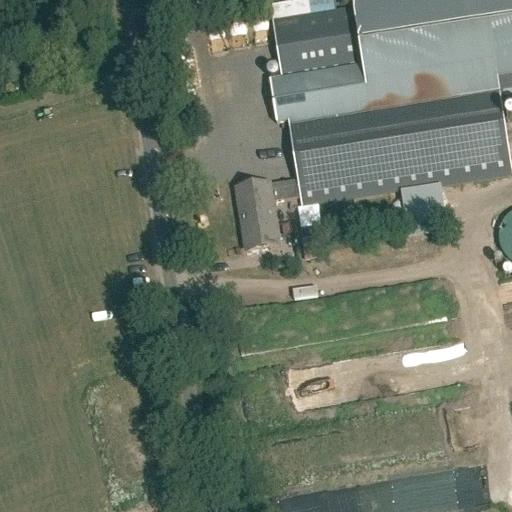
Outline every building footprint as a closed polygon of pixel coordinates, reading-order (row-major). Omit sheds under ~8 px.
[(238,210),(270,205),(299,200),(301,210),(439,188),(510,177),(495,80),(511,77),(511,0),(349,0),(351,11),(272,23),(281,81),(270,82),(276,126),(287,125),(296,183),(268,188),(268,185),(233,191),(236,211),(238,210)] [(277,249),(270,205),(238,210),(245,254),(277,249)] [(497,238),(497,239),(497,240),(498,241),(498,242),(498,243),(498,244),(498,245),(498,247),(499,248),(499,249),(499,250),(500,250),(500,251),(500,252),(501,253),(501,254),(502,255),(503,256),(503,257),(504,258),(504,259),(505,259),(506,260),(507,261),(507,262),(508,262),(509,263),(510,264),(511,264),(511,265),(511,264),(511,213),(511,214),(510,215),(509,215),(508,216),(507,217),(507,218),(506,218),(505,219),(504,220),(504,221),(503,221),(503,222),(502,223),(501,224),(501,225),(501,226),(500,227),(500,228),(499,229),(499,230),(499,231),(498,232),(498,233),(498,234),(498,235),(498,236),(498,237),(497,238)] [(324,238),(306,239),(307,253),(325,252),(324,238)] [(392,403),(423,398),(417,358),(278,379),(284,415),(391,399),(392,403)] [(437,474),(317,492),(319,511),(438,511),(447,511),(443,488),(439,489),(437,474)]
